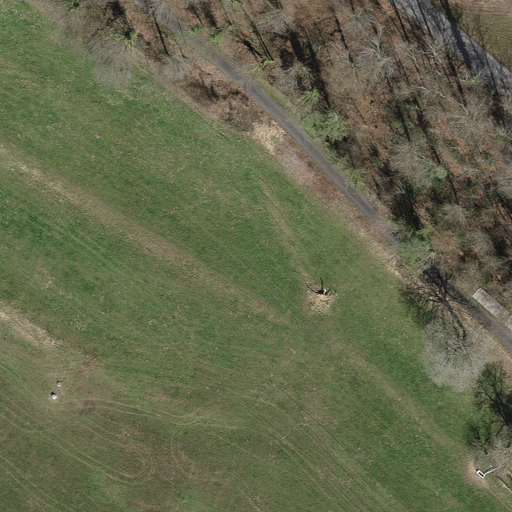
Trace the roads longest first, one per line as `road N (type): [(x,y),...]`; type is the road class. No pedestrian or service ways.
road 1 (residential): [(147,0),(489,317)]
road 2 (unclassified): [(511,84),(407,0)]
